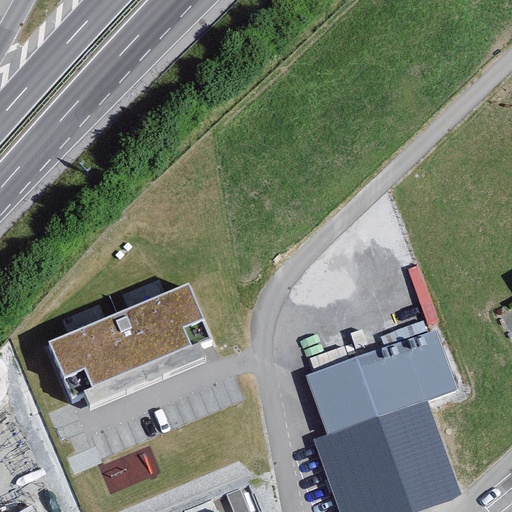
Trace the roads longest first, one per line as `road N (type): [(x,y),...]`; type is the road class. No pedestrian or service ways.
road 1 (residential): [(511,59),(279,285),(261,353),(291,511)]
road 2 (motorway): [(0,188),(170,0)]
road 3 (motorway): [(106,0),(0,116)]
